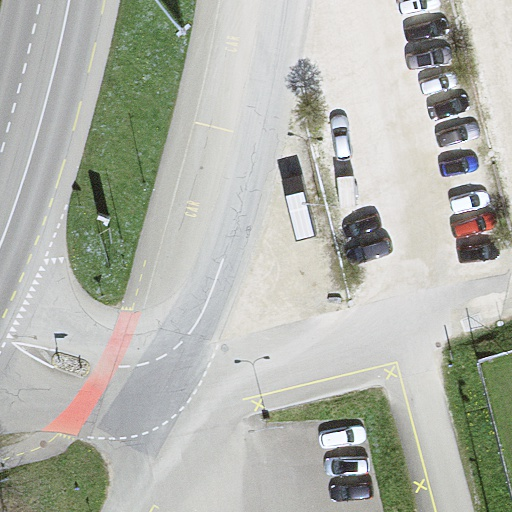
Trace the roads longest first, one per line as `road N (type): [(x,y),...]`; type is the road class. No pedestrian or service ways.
road 1 (unclassified): [(284,0),(222,260),(179,346),(150,362),(95,368),(0,338)]
road 2 (primary): [(0,209),(55,0)]
